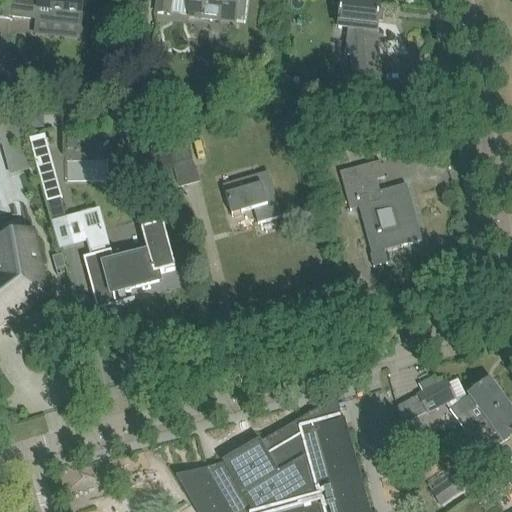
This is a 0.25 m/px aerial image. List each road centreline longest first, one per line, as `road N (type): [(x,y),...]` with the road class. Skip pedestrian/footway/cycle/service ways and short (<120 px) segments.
road 1 (residential): [(33,450),(511,320)]
road 2 (residential): [(511,257),(465,0)]
